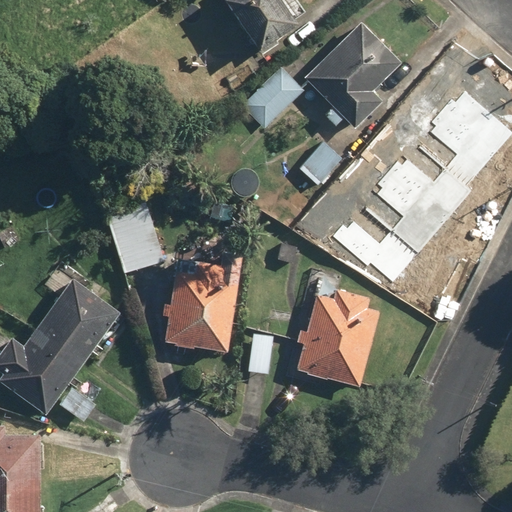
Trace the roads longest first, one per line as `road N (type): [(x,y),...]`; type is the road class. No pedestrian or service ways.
road 1 (residential): [(511,268),(403,503)]
road 2 (residential): [(172,458),(403,503)]
